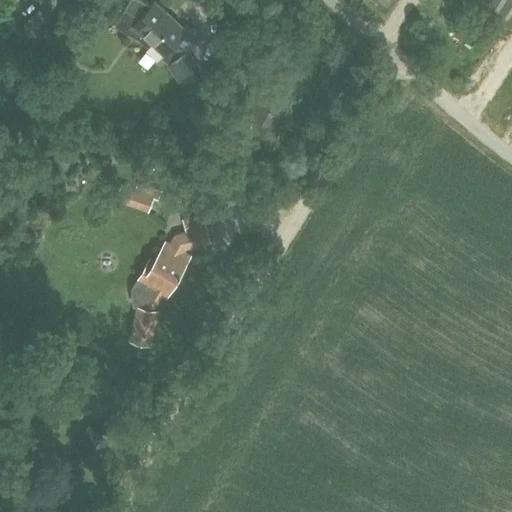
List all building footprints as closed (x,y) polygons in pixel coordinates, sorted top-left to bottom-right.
[(168,62),(182,82),(201,68),(188,49),(185,51),(175,41),(186,30),(155,0),(152,4),(144,0),(128,0),(125,8),(129,10),(125,18),(130,20),(126,28),(140,36),(150,45),(153,42),(164,53),(161,55),(168,62)] [(373,0),(385,10),(394,0),(373,0)] [(511,0),(470,0),(511,25),(511,0)] [(253,127),(274,138),(279,127),(277,126),(298,83),(269,69),(258,90),(254,88),(244,109),(259,116),(253,127)] [(44,82),(39,94),(62,105),(68,94),(44,82)] [(182,114),(210,129),(222,109),(193,93),(182,114)] [(114,199),(148,210),(153,196),(160,198),(163,190),(138,181),(137,186),(120,180),(114,199)] [(131,338),(150,342),(157,308),(153,307),(161,293),(166,295),(190,254),(184,250),(186,246),(210,240),(203,212),(183,217),(187,230),(176,233),(170,243),(166,240),(154,259),(150,257),(137,279),(154,288),(145,306),(138,304),(131,338)] [(75,448),(98,462),(120,425),(110,419),(102,432),(89,424),(75,448)]
